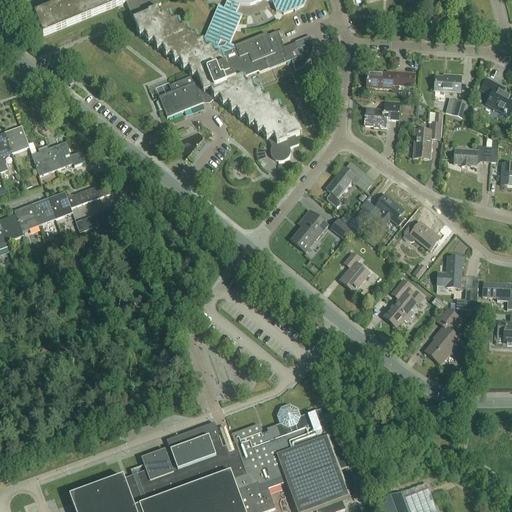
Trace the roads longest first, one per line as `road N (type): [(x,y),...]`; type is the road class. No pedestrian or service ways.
road 1 (secondary): [(251,249),(0,42)]
road 2 (secondary): [(511,401),(466,402),(418,385),(251,249)]
road 3 (residential): [(501,53),(347,43)]
road 4 (unclassified): [(251,249),(339,136)]
